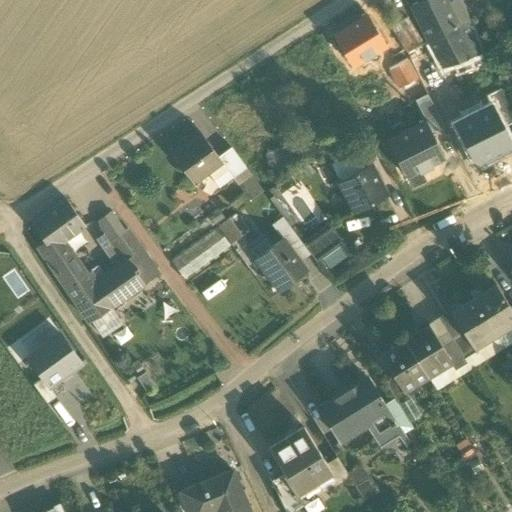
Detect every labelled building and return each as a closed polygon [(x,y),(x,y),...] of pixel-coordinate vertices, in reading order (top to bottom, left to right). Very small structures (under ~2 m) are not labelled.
[(419,0),(410,5),(428,40),(457,26),(446,2),(445,0),(419,0)] [(445,0),(446,2),(457,26),(468,21),(458,0),(445,0)] [(333,35),(352,66),(386,45),(367,15),(333,35)] [(422,41),(406,15),(389,25),(405,51),(422,41)] [(478,54),(468,21),(457,26),(428,40),(441,66),(478,54)] [(416,78),(405,58),(388,68),(399,88),(416,78)] [(511,115),(501,89),(485,97),(490,106),(491,106),(502,129),(511,123),(511,115)] [(431,134),(444,127),(428,95),(415,102),(426,123),(431,134)] [(455,124),(476,165),(511,147),(502,129),(491,106),(490,106),(455,124)] [(431,134),(426,123),(388,142),(406,177),(419,171),(420,173),(432,167),(431,164),(443,158),(431,134)] [(201,133),(172,154),(192,182),(208,171),(221,161),(218,157),(201,133)] [(309,136),(276,151),(284,167),(317,153),(314,148),(309,136)] [(246,167),(231,147),(218,157),(221,161),(232,177),(246,167)] [(276,151),(265,155),(273,172),(284,167),(276,151)] [(221,161),(208,171),(219,187),(232,177),(221,161)] [(369,164),(338,181),(355,212),(385,195),(369,164)] [(67,199),(32,223),(45,242),(50,249),(59,243),(85,225),(67,199)] [(123,231),(110,212),(97,221),(111,241),(120,235),(123,232),(123,231)] [(236,212),(171,261),(186,280),(251,231),(236,212)] [(309,254),(283,218),(273,226),(282,240),(299,262),(309,254)] [(328,225),(304,243),(318,262),(342,244),(328,225)] [(134,255),(141,250),(127,228),(123,231),(123,232),(120,235),(127,245),(134,255)] [(127,245),(120,235),(111,241),(118,252),(127,245)] [(282,240),(256,258),(280,290),(306,271),(299,262),(282,240)] [(59,243),(50,249),(45,242),(38,247),(89,323),(91,321),(109,308),(93,285),(85,273),(81,276),(59,243)] [(127,245),(118,252),(124,260),(126,259),(127,260),(134,255),(127,245)] [(134,255),(127,260),(133,268),(147,259),(141,250),(134,255)] [(124,260),(101,275),(93,285),(109,308),(111,307),(145,284),(133,268),(127,260),(126,259),(124,260)] [(147,259),(133,268),(145,284),(158,276),(147,259)] [(511,312),(496,286),(483,293),(482,290),(476,294),(478,297),(474,299),(495,333),(511,322),(511,312)] [(474,299),(462,306),(460,303),(455,307),(457,310),(452,313),(463,331),(472,347),(473,346),(495,333),(474,299)] [(122,323),(111,307),(109,308),(91,321),(102,337),(122,323)] [(511,322),(495,333),(503,346),(511,340),(511,322)] [(451,338),(443,325),(432,332),(441,346),(452,339),(451,338)] [(429,327),(406,342),(427,375),(449,362),(450,361),(441,346),(432,332),(429,327)] [(472,347),(463,331),(451,338),(452,339),(464,359),(477,351),(473,346),(472,347)] [(48,388),(81,363),(60,335),(27,359),(42,379),(48,388)] [(464,359),(452,339),(441,346),(450,361),(449,362),(455,370),(466,363),(464,359)] [(406,342),(382,357),(393,375),(403,391),(405,390),(427,375),(406,342)] [(382,357),(372,363),(383,381),(393,375),(382,357)] [(154,384),(145,371),(137,377),(146,390),(154,384)] [(403,391),(393,375),(383,381),(398,405),(410,398),(405,390),(403,391)] [(367,378),(319,407),(341,442),(366,426),(374,439),(396,425),(367,378)] [(33,386),(47,405),(56,399),(48,388),(42,379),(33,386)] [(410,398),(398,405),(409,423),(421,416),(410,398)] [(327,464),(304,428),(270,449),(285,473),(283,475),(295,495),(296,494),(315,482),(331,472),(332,471),(327,464)] [(337,458),(327,464),(332,471),(331,472),(336,481),(338,484),(349,477),(348,475),(337,458)] [(373,492),(358,469),(348,475),(349,477),(362,499),(373,492)] [(250,511),(233,471),(182,492),(189,511),(199,511),(213,507),(215,511),(250,511)] [(331,472),(315,482),(321,490),(336,481),(331,472)] [(295,495),(283,475),(271,482),(285,511),(295,511),(304,506),(296,494),(295,495)]
